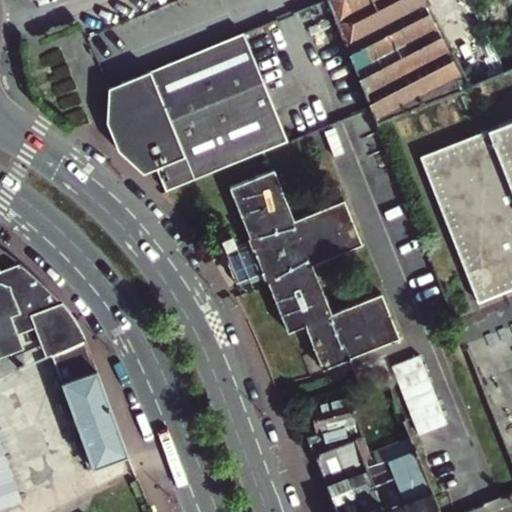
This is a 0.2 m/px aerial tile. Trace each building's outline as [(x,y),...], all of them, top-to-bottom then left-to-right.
[(330,0),(379,121),(470,85),(426,0),(330,0)] [(122,146),(147,168),(159,163),(169,189),(290,141),(246,32),(112,86),(110,119),(122,146)] [(511,117),(421,153),(480,302),(511,289),(511,117)] [(298,211),(278,161),(234,178),(254,229),(252,230),(269,274),(271,273),(291,322),(309,315),(327,360),(402,330),(384,286),(336,305),(317,256),(365,237),(347,192),(298,211)] [(0,511),(0,362),(27,353),(23,339),(39,333),(47,356),(58,351),(86,338),(83,332),(65,308),(41,284),(25,270),(5,277),(1,269),(0,269),(0,511)] [(511,344),(511,307),(476,322),(489,354),(511,344)] [(86,339),(86,338),(58,351),(60,357),(67,355),(71,366),(64,368),(68,379),(97,368),(86,339)] [(58,351),(47,356),(49,361),(60,357),(58,351)] [(67,355),(60,357),(64,368),(71,366),(67,355)] [(128,452),(97,368),(68,379),(92,466),(128,452)] [(351,394),(312,404),(322,437),(325,451),(336,446),(356,438),(362,436),(351,394)] [(0,509),(25,502),(0,420),(0,509)] [(311,442),(316,454),(325,451),(322,437),(311,442)] [(362,511),(385,511),(371,475),(356,438),(336,446),(362,511)] [(362,511),(336,446),(325,451),(316,454),(327,482),(333,495),(338,507),(339,511),(362,511)] [(393,471),(397,482),(408,511),(441,511),(416,449),(389,460),(391,466),(393,471)] [(371,475),(385,511),(408,511),(397,482),(384,488),(379,477),(393,471),(391,466),(371,475)]
